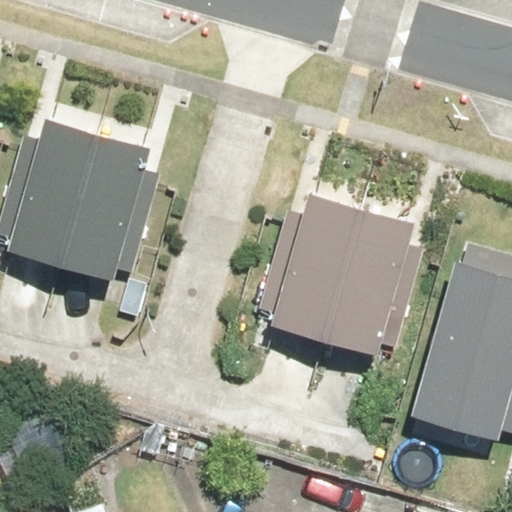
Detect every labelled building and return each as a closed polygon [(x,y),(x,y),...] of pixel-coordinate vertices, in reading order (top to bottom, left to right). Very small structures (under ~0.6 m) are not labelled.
[(159,166),(165,145),(60,116),(24,248),(129,276),(132,265),(145,269),(172,170),(159,166)] [(406,349),(437,243),(424,239),(430,217),(324,187),(285,323),(391,353),(393,345),(406,349)] [(511,252),(471,241),(423,411),(511,436),(511,252)] [(58,412),(12,432),(34,483),(80,463),(58,412)] [(200,430),(153,418),(143,454),(190,467),(200,430)] [(116,511),(114,501),(80,511),(116,511)] [(412,511),(439,511),(418,502),(412,511)]
